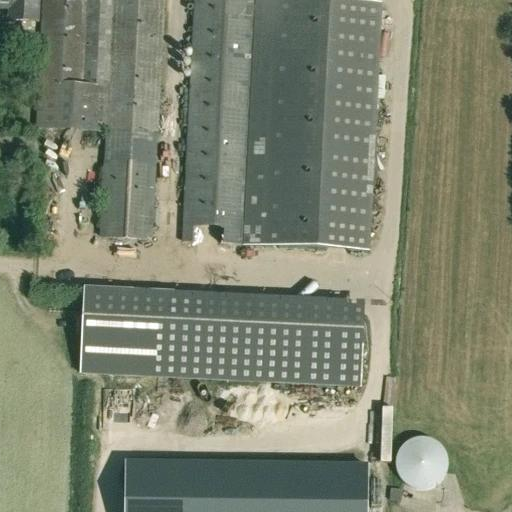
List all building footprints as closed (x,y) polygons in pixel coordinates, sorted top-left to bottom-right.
[(10,22),(37,23),(38,0),(0,0),(0,9),(10,10),(10,22)] [(164,0),(41,0),(35,130),(157,136),(157,133),(162,133),(163,118),(158,118),(164,0)] [(280,0),(192,0),(181,244),(244,249),(369,256),(382,5),(280,0)] [(394,165),(395,109),(382,109),(382,165),(394,165)] [(155,165),(103,162),(99,240),(151,243),(155,165)] [(363,306),(85,293),(81,373),(359,386),(363,306)] [(364,511),(366,464),(127,461),(125,511),(364,511)]
